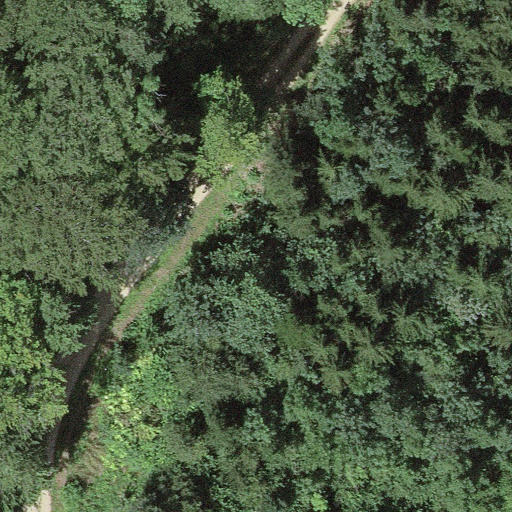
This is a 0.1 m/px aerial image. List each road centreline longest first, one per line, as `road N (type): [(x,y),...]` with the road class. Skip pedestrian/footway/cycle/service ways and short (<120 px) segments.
road 1 (track): [(81,338),(140,244),(340,0)]
road 2 (track): [(81,338),(56,405),(47,511)]
